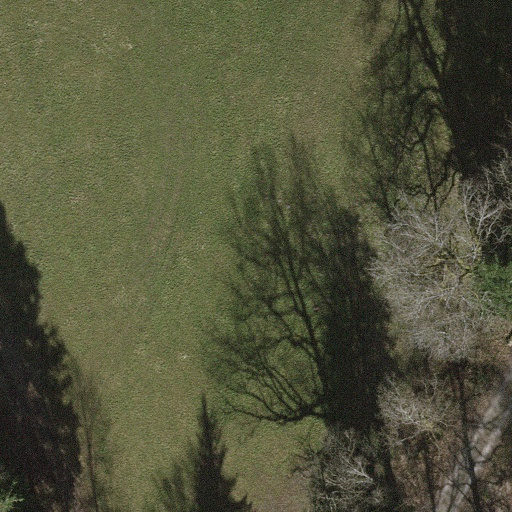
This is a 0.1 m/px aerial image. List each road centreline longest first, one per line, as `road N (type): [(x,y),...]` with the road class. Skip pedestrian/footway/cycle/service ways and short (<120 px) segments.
road 1 (track): [(0,378),(72,511)]
road 2 (track): [(511,393),(442,511)]
